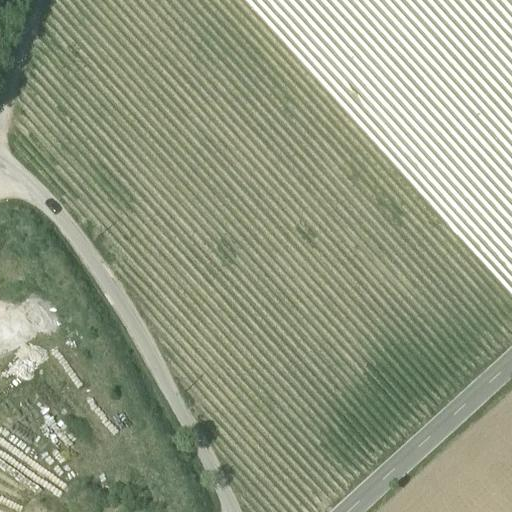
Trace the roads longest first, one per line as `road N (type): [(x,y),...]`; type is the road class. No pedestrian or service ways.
road 1 (unclassified): [(230,511),(161,378),(75,243),(0,169)]
road 2 (residential): [(350,511),(511,364)]
road 3 (track): [(37,0),(0,115)]
